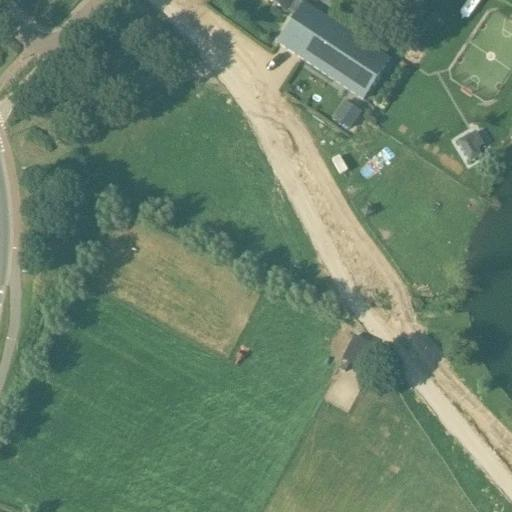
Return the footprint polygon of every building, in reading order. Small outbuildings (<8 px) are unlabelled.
[(296,17),(302,8),(292,1),(293,0),(266,0),(285,12),(286,10),(286,11),(286,10),(296,17)] [(363,101),(389,61),(304,4),(302,8),(296,17),(277,44),(363,101)] [(359,117),(344,107),(336,119),(350,129),(359,117)] [(479,157),(472,138),(460,142),(468,162),(479,157)] [(370,345),(356,337),(342,362),(358,370),(357,373),(363,376),(367,366),(361,362),(370,345)] [(338,377),(327,402),(351,412),(362,388),(338,377)]
